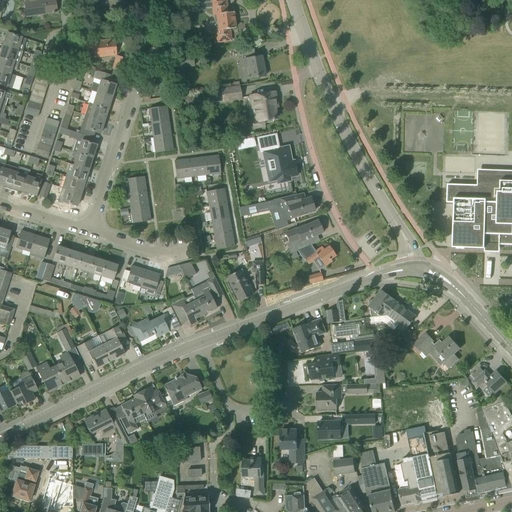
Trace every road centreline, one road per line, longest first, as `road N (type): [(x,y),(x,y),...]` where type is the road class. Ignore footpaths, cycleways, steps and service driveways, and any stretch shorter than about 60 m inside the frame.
road 1 (residential): [(89,232),(146,48),(143,0)]
road 2 (tertiary): [(0,442),(199,341)]
road 3 (tertiary): [(199,341),(404,270)]
road 4 (tertiary): [(402,234),(353,152),(313,61)]
road 5 (residential): [(296,87),(333,216),(368,263)]
road 6 (residential): [(199,341),(231,409),(279,407),(292,391)]
road 7 (tertiary): [(511,350),(450,283),(419,269)]
